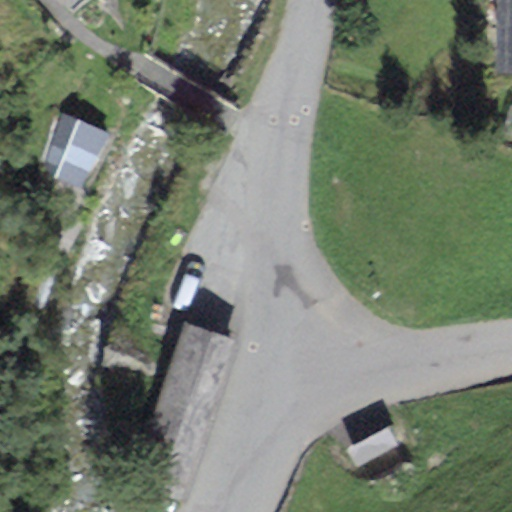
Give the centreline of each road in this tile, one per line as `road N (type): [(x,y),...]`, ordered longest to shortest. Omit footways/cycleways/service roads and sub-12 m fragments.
road 1 (unclassified): [(309,0),(293,76),(273,376)]
road 2 (residential): [(273,376),(511,347)]
road 3 (unclassified): [(273,376),(235,511)]
